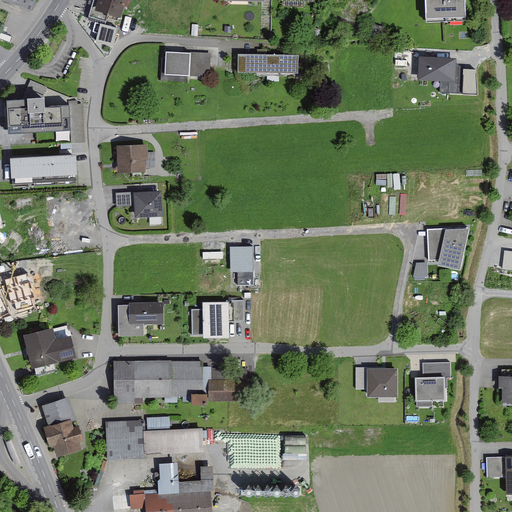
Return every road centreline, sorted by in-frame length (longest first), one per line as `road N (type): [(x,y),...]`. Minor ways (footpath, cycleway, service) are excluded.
road 1 (residential): [(495,0),(506,156),(477,347),(480,511)]
road 2 (residential): [(19,407),(95,376),(108,345),(110,239),(96,128),(103,65),(57,11)]
